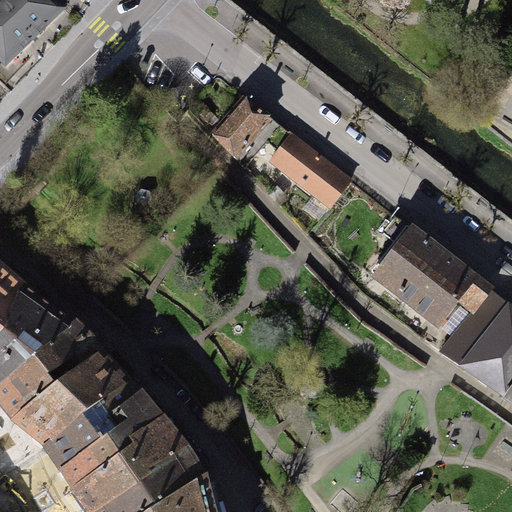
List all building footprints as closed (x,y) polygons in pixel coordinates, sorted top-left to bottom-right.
[(0,0),(0,60),(5,66),(63,10),(53,0),(0,0)] [(247,96),(211,135),(242,168),(282,125),(247,96)] [(291,132),(273,156),(317,189),(313,194),(329,207),(350,180),(291,132)] [(398,243),(373,276),(436,325),(455,299),(473,312),(489,290),(395,218),(384,232),(398,243)] [(0,320),(23,287),(0,266),(0,320)] [(65,278),(56,287),(85,312),(94,303),(65,278)] [(0,383),(73,324),(23,287),(0,320),(0,383)] [(504,395),(511,384),(511,307),(489,290),(473,312),(440,353),(504,395)] [(0,402),(14,420),(103,352),(91,338),(73,324),(0,383),(0,402)] [(14,420),(46,445),(130,381),(103,352),(14,420)] [(276,357),(273,359),(270,363),(268,367),(268,371),(269,376),(272,379),(276,382),(280,383),(285,383),(289,382),(293,379),(296,374),(296,370),(296,365),(293,360),(289,357),(285,356),(281,356),(276,357)] [(130,381),(46,445),(61,469),(116,429),(107,418),(141,392),(130,381)] [(116,429),(61,469),(74,489),(132,444),(129,439),(162,417),(141,392),(107,418),(116,429)] [(74,489),(89,511),(97,511),(151,476),(149,472),(187,447),(162,417),(129,439),(132,444),(74,489)] [(151,476),(97,511),(146,511),(204,475),(187,447),(149,472),(151,476)] [(213,511),(207,482),(204,475),(146,511),(213,511)] [(397,511),(417,511),(427,498),(415,489),(397,511)]
